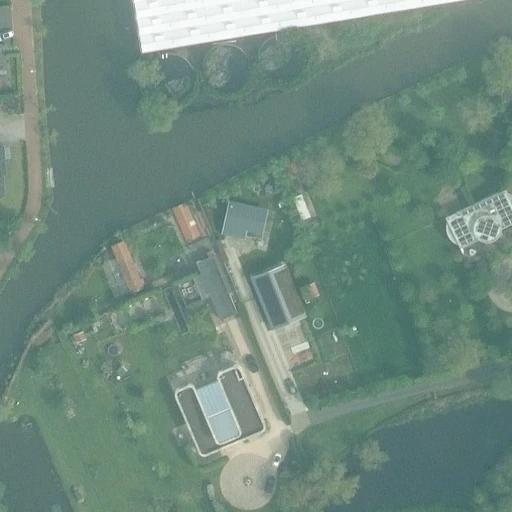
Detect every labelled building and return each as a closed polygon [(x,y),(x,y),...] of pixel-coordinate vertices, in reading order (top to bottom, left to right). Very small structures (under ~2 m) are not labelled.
[(131,0),(140,52),(437,3),(456,0),(131,0)] [(301,64),(301,63),(301,58),(299,54),(297,50),(294,46),(288,43),(279,41),(271,43),(265,46),(262,50),(259,54),(258,62),(258,66),(259,72),(264,79),(271,83),(279,85),(285,84),(288,83),(294,79),(296,77),(299,72),(301,64)] [(249,71),(249,70),(248,66),(247,62),(243,55),(236,50),(228,48),(224,48),(220,49),(216,51),(211,55),(206,62),(205,70),(206,78),(208,82),(211,85),(218,90),(225,92),(230,92),(234,91),(237,89),(242,86),(245,83),(247,79),(249,71)] [(193,85),(193,84),(192,76),(190,72),(187,68),(181,63),(176,61),(171,61),(166,61),(162,62),(158,64),(154,67),(151,71),(149,75),(147,83),(148,91),(150,96),(153,100),(156,103),(160,105),(168,107),(173,107),(178,106),(185,102),(189,98),(191,94),(193,88),(193,85)] [(295,162),(286,165),(289,174),(298,171),(295,162)] [(511,224),(511,203),(505,190),(446,218),(447,222),(446,227),(446,231),(448,236),(451,240),(454,244),(459,246),(461,249),(479,240),(483,242),(487,243),(491,242),(495,240),(498,238),(500,234),(501,230),(511,224)] [(229,202),(223,232),(245,237),(247,231),(260,234),(265,209),(229,202)] [(178,218),(187,241),(201,235),(192,213),(178,218)] [(144,288),(129,252),(113,257),(128,294),(144,288)] [(237,312),(213,256),(196,263),(220,319),(237,312)] [(282,266),(254,278),(274,326),(302,315),(282,266)] [(86,339),(83,331),(73,335),(76,343),(86,339)] [(283,337),(268,343),(277,365),(292,359),(283,337)] [(175,389),(174,394),(200,454),(206,454),(262,430),(264,424),(239,367),(233,364),(217,372),(216,376),(217,379),(194,389),(192,385),(189,384),(175,389)]
